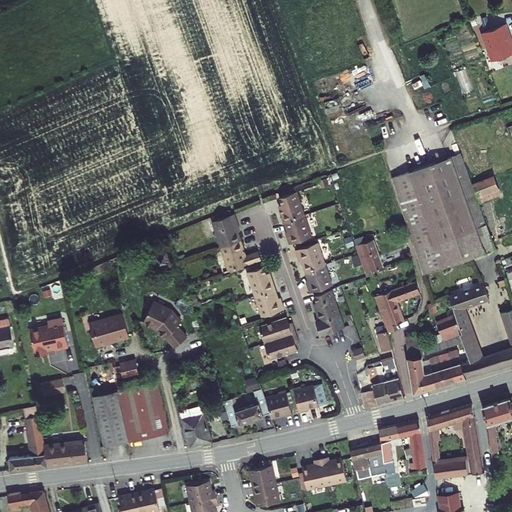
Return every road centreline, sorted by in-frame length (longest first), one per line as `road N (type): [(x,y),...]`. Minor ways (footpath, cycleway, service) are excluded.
road 1 (tertiary): [(225,453),(0,483)]
road 2 (residential): [(260,221),(310,339),(334,360),(358,422)]
road 3 (tertiary): [(511,377),(358,422)]
road 4 (tertiary): [(358,422),(225,453)]
